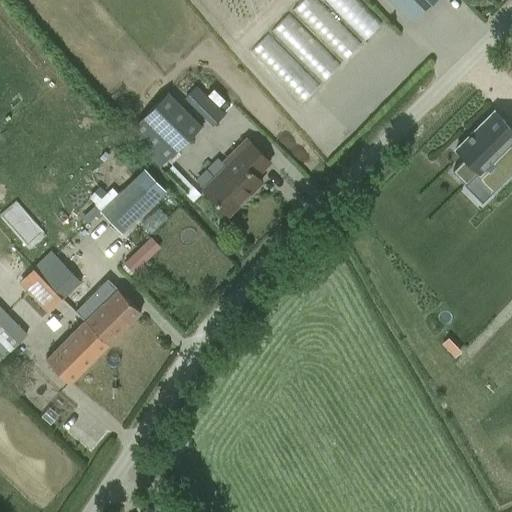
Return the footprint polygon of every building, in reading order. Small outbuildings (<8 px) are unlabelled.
[(321,0),(289,33),(345,88),(405,27),(377,0),(321,0)] [(431,0),(389,0),(396,7),(410,21),(431,0)] [(269,53),(323,104),(341,85),(287,34),(269,53)] [(200,109),(210,99),(195,85),(186,95),(200,109)] [(160,168),(202,126),(168,92),(126,134),(160,168)] [(466,160),(454,172),(466,184),(478,174),(492,188),(511,168),(511,156),(511,155),(511,154),(511,130),(494,112),(456,149),(466,160)] [(71,162),(66,139),(50,143),(55,165),(71,162)] [(270,162),(255,148),(246,139),(231,153),(235,157),(202,190),(228,215),(261,182),(256,176),(270,162)] [(166,192),(144,169),(99,212),(121,234),(157,200),(166,192)] [(99,188),(90,196),(96,202),(104,194),(99,188)] [(173,196),(168,201),(174,208),(179,203),(173,196)] [(166,222),(174,230),(186,218),(179,211),(166,222)] [(175,235),(147,260),(157,271),(185,246),(175,235)] [(138,250),(125,262),(134,272),(147,260),(138,250)] [(81,283),(54,255),(36,272),(46,283),(46,282),(63,300),(81,283)] [(62,301),(36,273),(32,269),(22,279),(19,281),(49,313),(62,301)] [(85,319),(108,344),(140,312),(126,298),(107,279),(94,292),(103,301),(85,319)] [(0,308),(0,342),(9,352),(26,335),(0,308)] [(45,359),(55,369),(69,383),(108,344),(85,319),(45,359)]
